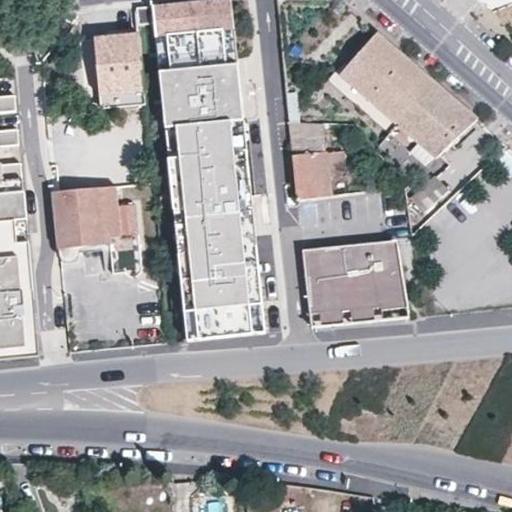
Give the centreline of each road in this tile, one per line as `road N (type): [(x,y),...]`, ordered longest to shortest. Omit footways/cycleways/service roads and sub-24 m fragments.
road 1 (primary): [(0,424),(147,428),(390,466),(511,497)]
road 2 (residential): [(21,4),(56,372)]
road 3 (residential): [(298,355),(262,0)]
road 4 (primary): [(298,355),(56,372)]
road 5 (primary): [(511,339),(298,355)]
road 6 (unknown): [(511,187),(476,221),(461,251),(468,269),(511,279)]
road 7 (tertiary): [(409,0),(511,96)]
